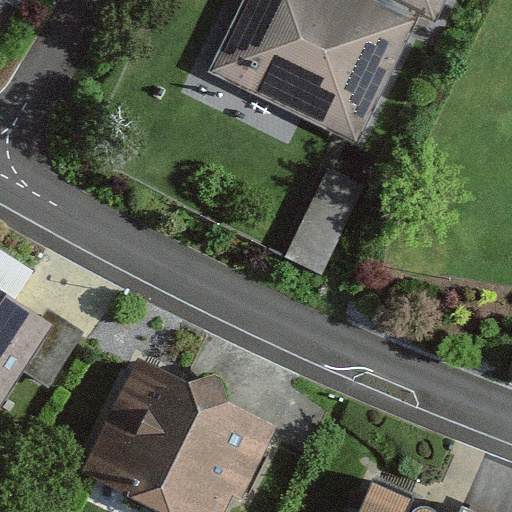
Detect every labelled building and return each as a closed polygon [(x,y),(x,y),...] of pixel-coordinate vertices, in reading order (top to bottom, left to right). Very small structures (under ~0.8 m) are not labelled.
[(438,0),(356,0),(357,0),(355,0),(231,0),(197,72),(348,144),(411,13),(428,21),(438,0)] [(291,248),(324,265),(365,181),(333,165),(291,248)] [(34,326),(0,306),(0,410),(19,377),(39,388),(71,332),(40,315),(34,326)] [(227,511),(262,428),(122,371),(74,489),(131,511),(227,511)] [(395,511),(350,493),(342,511),(443,511),(442,511),(441,511),(395,511)]
